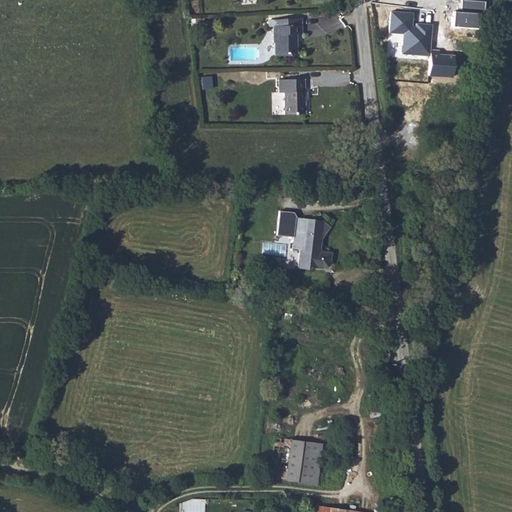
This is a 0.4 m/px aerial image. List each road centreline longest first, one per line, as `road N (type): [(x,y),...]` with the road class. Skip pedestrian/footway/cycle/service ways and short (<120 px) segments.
road 1 (unclassified): [(358,0),(423,511)]
road 2 (track): [(154,511),(191,489),(354,489),(361,439),(350,408)]
road 3 (track): [(0,466),(111,500),(126,511)]
